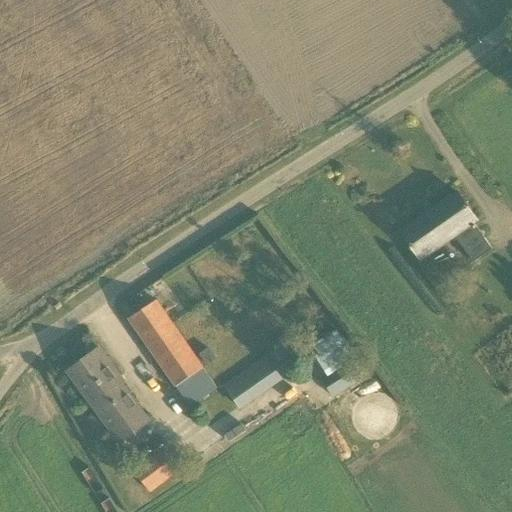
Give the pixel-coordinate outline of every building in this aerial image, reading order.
[(472,223),(476,220),(457,192),(401,231),(421,259),(453,236),(472,262),(491,249),(472,223)] [(158,299),(128,318),(189,407),(215,389),(158,299)] [(312,349),(330,375),(359,355),(341,329),(312,349)] [(295,334),(222,385),(239,410),(289,374),(312,359),(295,334)] [(116,380),(120,377),(99,348),(83,360),(67,371),(119,443),(136,431),(148,422),(116,380)] [(328,378),(323,381),(333,397),(362,378),(352,362),(328,378)] [(158,447),(131,467),(148,492),(176,473),(158,447)]
